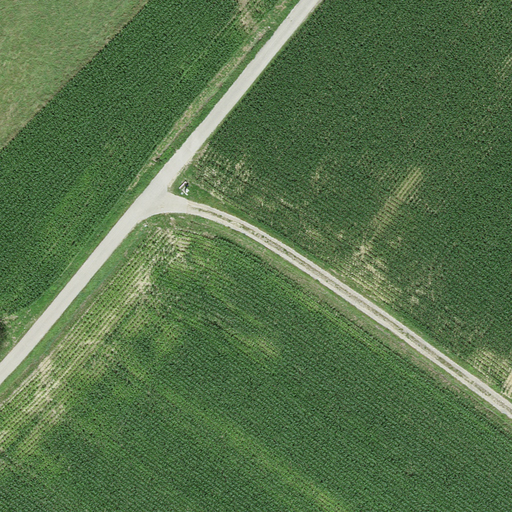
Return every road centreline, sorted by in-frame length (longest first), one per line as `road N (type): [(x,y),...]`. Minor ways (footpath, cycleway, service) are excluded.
road 1 (track): [(0,371),(307,0)]
road 2 (track): [(511,413),(236,221),(149,200)]
